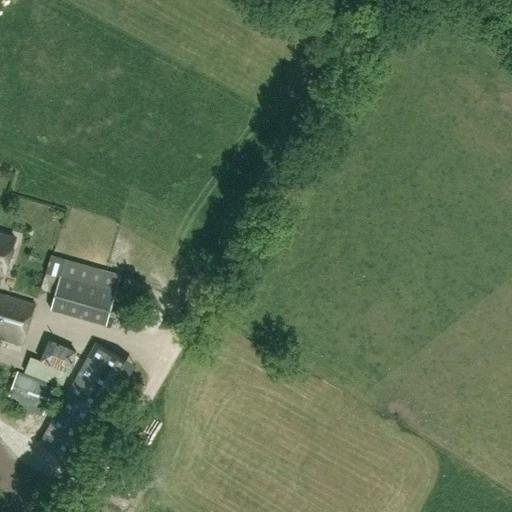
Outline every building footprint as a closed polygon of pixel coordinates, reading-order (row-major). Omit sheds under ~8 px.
[(0,336),(23,344),(35,305),(0,293),(0,276),(1,273),(5,274),(15,238),(0,233),(0,336)] [(107,325),(116,292),(60,276),(46,272),(41,289),(55,293),(50,310),(107,325)] [(101,345),(43,444),(81,466),(140,367),(101,345)] [(68,363),(59,384),(74,391),(83,369),(68,363)] [(54,385),(17,372),(7,400),(43,413),(54,385)]
